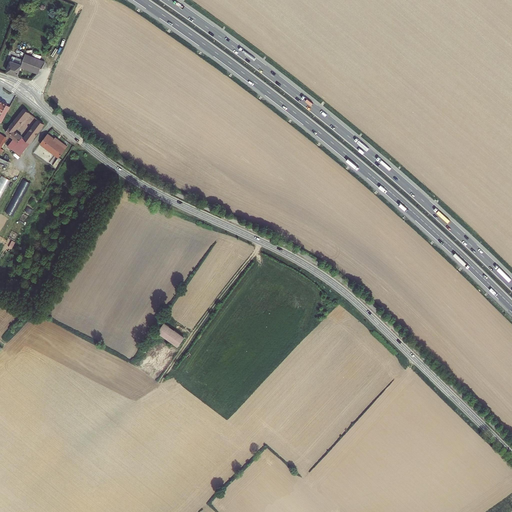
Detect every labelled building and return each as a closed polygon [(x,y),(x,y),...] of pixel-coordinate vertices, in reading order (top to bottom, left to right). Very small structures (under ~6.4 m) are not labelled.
[(32,66),(41,69),(41,68),(42,68),(44,62),(25,56),(24,59),(32,66)] [(24,59),(22,66),(40,72),(41,69),(32,66),(24,59)] [(11,62),(7,72),(13,74),(18,76),(22,66),(11,62)] [(1,116),(0,117),(0,123),(1,124),(1,123),(9,107),(6,106),(2,114),(1,116)] [(22,109),(4,132),(17,143),(21,138),(21,137),(13,131),(28,113),(22,109)] [(37,121),(23,139),(28,143),(42,125),(37,121)] [(0,153),(9,140),(0,134),(0,153)] [(49,137),(46,135),(37,144),(55,159),(65,148),(61,145),(60,147),(52,140),(49,137)] [(21,138),(17,143),(12,150),(19,156),(28,143),(23,139),(21,138)] [(53,138),(52,140),(60,147),(61,145),(53,138)] [(0,176),(0,202),(10,179),(1,175),(0,176)] [(16,216),(31,182),(24,178),(8,212),(16,216)] [(161,324),(155,333),(165,339),(177,347),(183,338),(161,324)]
